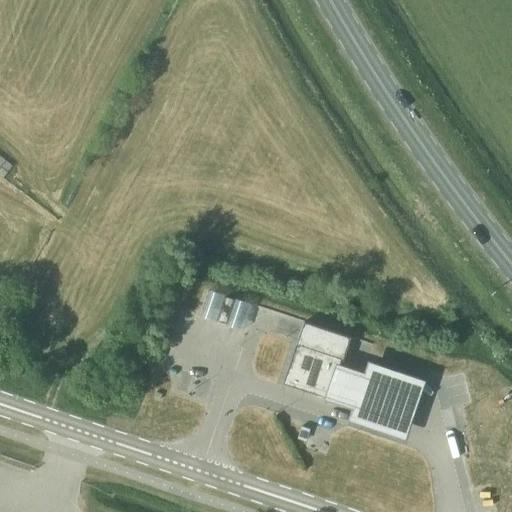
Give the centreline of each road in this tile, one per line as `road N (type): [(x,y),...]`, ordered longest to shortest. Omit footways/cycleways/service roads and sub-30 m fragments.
road 1 (primary): [(511,263),(428,152),(331,0)]
road 2 (secondary): [(324,511),(79,429)]
